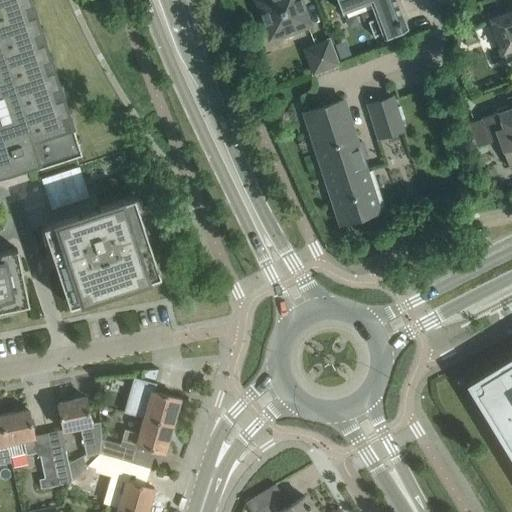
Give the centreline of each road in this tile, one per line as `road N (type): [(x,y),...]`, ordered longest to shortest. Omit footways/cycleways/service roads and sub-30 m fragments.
road 1 (tertiary): [(306,318),(159,0)]
road 2 (unclassified): [(0,373),(205,336)]
road 3 (unknown): [(10,204),(40,269),(63,360)]
road 4 (tertiary): [(511,271),(370,334)]
road 5 (residential): [(199,511),(233,440),(282,393)]
road 6 (tertiary): [(379,353),(511,294)]
